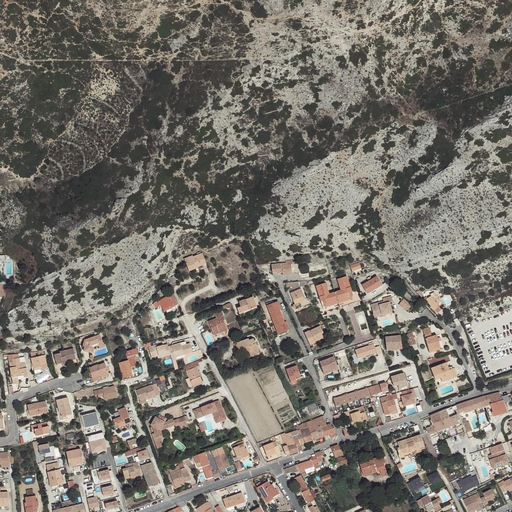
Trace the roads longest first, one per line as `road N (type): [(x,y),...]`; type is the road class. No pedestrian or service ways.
road 1 (residential): [(193,328),(266,467)]
road 2 (residential): [(342,439),(479,394)]
road 3 (residential): [(398,286),(451,334),(479,394)]
